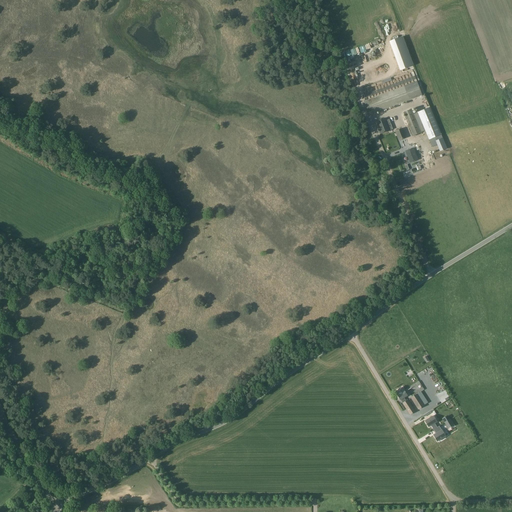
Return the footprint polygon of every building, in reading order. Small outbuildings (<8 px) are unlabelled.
[(402,36),(389,41),(400,70),(413,65),(402,36)] [(368,50),(382,45),(380,39),(365,44),(368,50)] [(373,60),(377,59),(377,61),(382,59),(380,54),(364,61),(366,66),(374,63),(373,60)] [(417,81),(367,100),(369,107),(372,114),(422,95),(417,81)] [(430,108),(418,113),(429,140),(441,135),(430,108)] [(418,126),(411,109),(403,113),(412,136),(421,133),(418,126)] [(396,115),(390,116),(393,127),(399,125),(396,115)] [(385,118),(376,122),(380,134),(392,129),(389,120),(386,121),(385,118)] [(401,129),(395,131),(399,140),(405,138),(401,129)] [(442,139),(437,141),(438,144),(441,151),(447,149),(442,139)] [(406,151),(410,163),(418,160),(413,148),(406,151)] [(402,369),(396,373),(401,378),(406,373),(402,369)] [(402,388),(395,392),(397,395),(401,400),(403,403),(410,415),(415,411),(411,405),(409,402),(408,400),(406,401),(404,398),(407,396),(404,390),(404,391),(402,388)] [(417,394),(411,398),(418,409),(424,405),(423,403),(417,394)] [(433,415),(425,420),(429,426),(431,425),(433,429),(437,427),(435,423),(437,421),(433,415)] [(440,453),(425,426),(417,430),(432,458),(440,453)] [(437,427),(433,429),(436,433),(434,435),(437,441),(438,440),(439,441),(445,437),(444,436),(445,436),(442,430),(440,431),(437,427)] [(437,467),(444,478),(453,473),(449,466),(452,464),(449,459),(437,467)]
